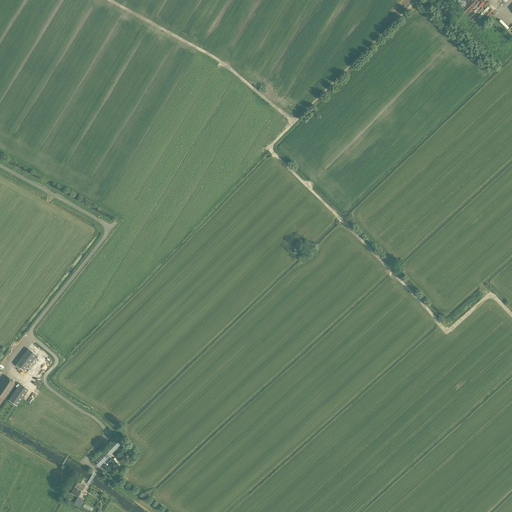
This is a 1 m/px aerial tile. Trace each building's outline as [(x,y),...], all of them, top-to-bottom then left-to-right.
[(448,15),(452,9),(443,4),(440,10),(448,15)] [(28,348),(15,364),(24,371),(36,355),(28,348)] [(5,398),(16,383),(6,376),(0,384),(0,404),(5,397),(5,398)] [(20,383),(8,400),(17,406),(29,389),(20,383)] [(105,450),(105,451),(95,462),(99,466),(110,455),(111,456),(121,444),(115,438),(105,450)] [(78,498),(78,496),(85,485),(78,481),(71,493),(77,498),(78,498)] [(84,500),(78,496),(78,498),(77,498),(73,504),(79,508),(84,500)]
